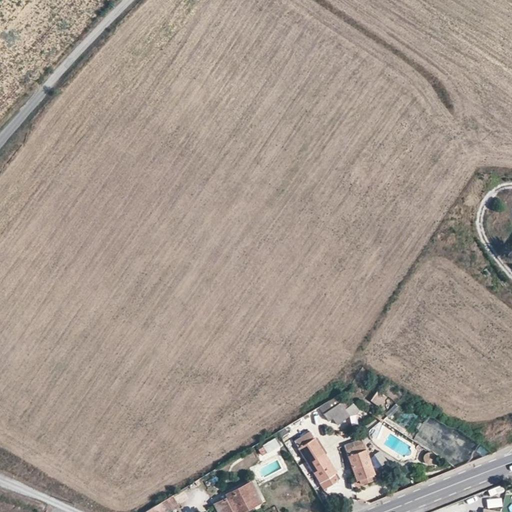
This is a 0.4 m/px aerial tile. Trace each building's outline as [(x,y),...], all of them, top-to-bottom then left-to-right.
[(371,402),(382,407),(387,395),(376,391),(371,402)] [(350,415),(340,403),(323,414),(328,421),(332,418),(337,425),(350,415)] [(284,427),(277,432),(281,439),(289,434),(284,427)] [(324,454),(324,455),(315,439),(310,431),(294,442),(320,482),(323,480),(333,474),(336,472),(324,454)] [(324,455),(324,454),(327,453),(317,437),(315,439),(324,455)] [(281,445),(276,438),(263,446),(267,453),(281,445)] [(363,444),(346,450),(357,481),(359,480),(361,483),(374,479),(373,475),(374,475),(363,444)] [(336,477),(333,474),(323,480),(325,484),(336,477)] [(233,511),(250,504),(251,507),(260,502),(250,483),(222,496),(224,500),(214,504),(218,511),(233,511)] [(172,494),(143,511),(169,511),(170,511),(169,510),(178,505),(172,494)] [(488,500),(488,508),(503,507),(502,499),(488,500)]
